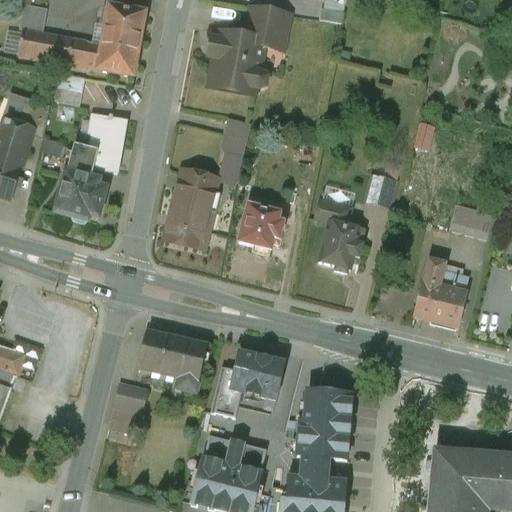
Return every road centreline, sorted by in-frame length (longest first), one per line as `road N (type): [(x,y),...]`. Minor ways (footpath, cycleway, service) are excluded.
road 1 (residential): [(181,0),(126,285)]
road 2 (primary): [(395,354),(126,285)]
road 3 (residential): [(70,511),(126,285)]
road 4 (residential): [(381,511),(395,354)]
road 5 (primary): [(126,285),(0,249)]
road 6 (primary): [(511,382),(395,354)]
